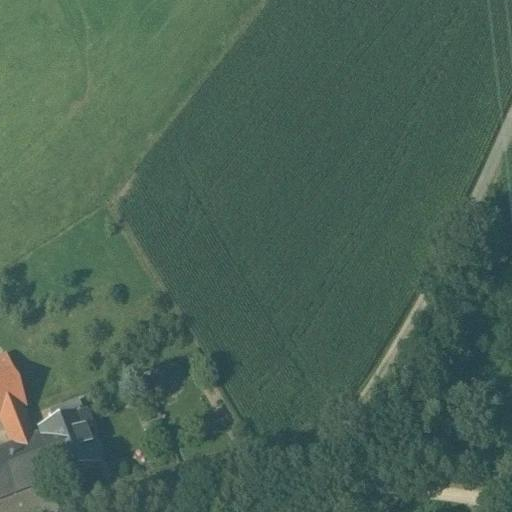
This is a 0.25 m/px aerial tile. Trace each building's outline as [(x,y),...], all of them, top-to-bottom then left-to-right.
[(5,358),(0,359),(0,421),(10,448),(33,440),(21,410),(25,409),(5,358)] [(67,407),(47,415),(53,428),(71,420),(67,407)] [(85,415),(76,418),(82,434),(91,430),(85,415)] [(53,428),(39,433),(40,437),(56,479),(58,482),(95,467),(82,434),(76,418),(71,420),(53,428)] [(10,448),(0,452),(0,500),(56,479),(40,437),(33,440),(10,448)]
